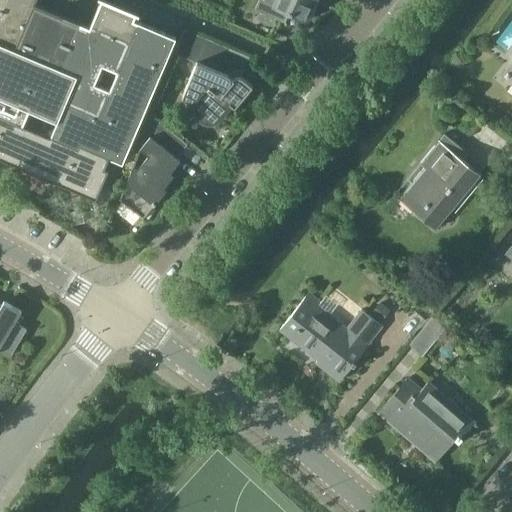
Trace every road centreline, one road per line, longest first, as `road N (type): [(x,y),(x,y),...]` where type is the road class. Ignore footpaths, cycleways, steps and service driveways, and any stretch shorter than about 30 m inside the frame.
road 1 (residential): [(119,314),(375,0)]
road 2 (tertiary): [(119,314),(380,511)]
road 3 (residential): [(0,472),(119,314)]
road 4 (tertiary): [(0,247),(119,314)]
